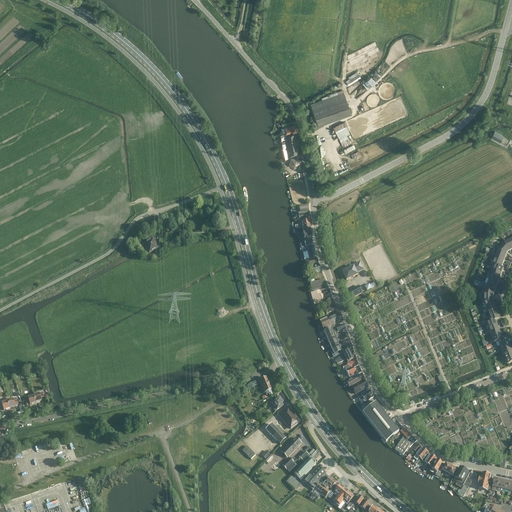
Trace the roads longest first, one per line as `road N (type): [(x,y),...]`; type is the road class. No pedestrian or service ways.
road 1 (primary): [(285,364),(228,187),(189,113),(130,47),(60,0)]
road 2 (unclassified): [(0,429),(285,364)]
road 3 (unclassified): [(315,201),(463,125),(489,85),(505,28)]
road 4 (unclassified): [(315,201),(297,117),(193,0)]
road 5 (tertiary): [(400,416),(369,378),(319,252),(315,201)]
road 6 (residential): [(316,416),(311,428),(331,460),(397,511)]
road 7 (primary): [(407,511),(316,416)]
road 8 (tertiary): [(507,473),(438,456),(400,416)]
